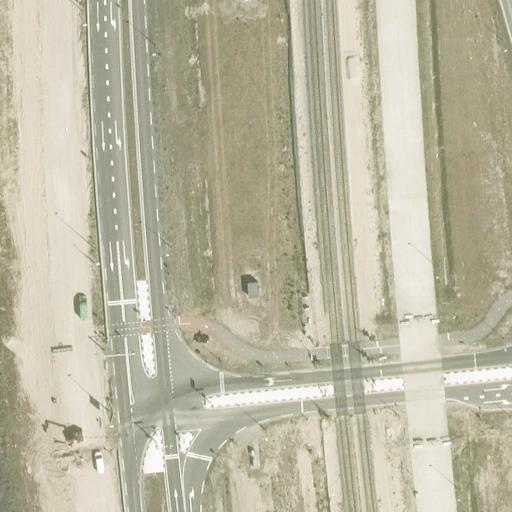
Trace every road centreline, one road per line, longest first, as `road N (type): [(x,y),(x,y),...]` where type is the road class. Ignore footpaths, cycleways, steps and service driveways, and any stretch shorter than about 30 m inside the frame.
road 1 (secondary): [(97,0),(125,413)]
road 2 (secondary): [(165,392),(138,0)]
road 3 (unclassified): [(511,356),(165,392)]
road 4 (unclassified): [(245,415),(511,387)]
road 5 (secondary): [(180,511),(200,456),(245,415)]
